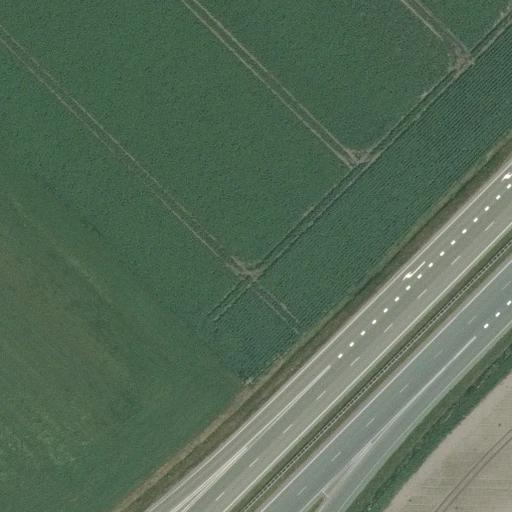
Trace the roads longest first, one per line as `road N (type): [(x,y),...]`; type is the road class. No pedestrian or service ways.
road 1 (trunk): [(511,199),(342,371)]
road 2 (trunk): [(342,371),(161,511)]
road 3 (trunk): [(342,371),(202,511)]
road 4 (trunk): [(280,511),(413,380)]
road 5 (trunk): [(327,511),(413,380)]
road 6 (trunk): [(413,380),(511,281)]
